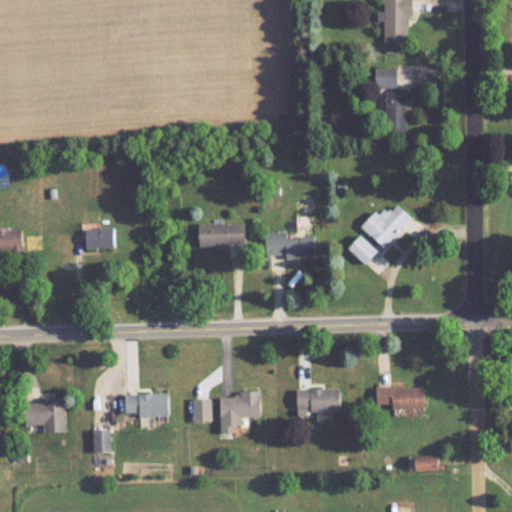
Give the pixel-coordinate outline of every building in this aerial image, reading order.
[(411,0),(386,0),(386,43),(412,43),(411,0)] [(399,68),(377,68),(377,87),(399,87),(399,68)] [(408,92),(388,92),(388,130),(408,130),(408,92)] [(363,226),(384,247),(413,217),(400,203),(392,212),(385,204),(363,226)] [(201,223),(201,246),(246,246),(246,223),(201,223)] [(86,227),(86,247),(116,247),(116,227),(86,227)] [(0,228),(0,256),(24,256),(24,228),(0,228)] [(317,256),(317,236),(289,237),(288,231),(267,232),(268,257),(317,256)] [(368,265),(381,251),(364,234),(351,248),(368,265)] [(379,387),(379,408),(427,408),(427,387),(379,387)] [(343,411),(343,388),(298,388),(298,411),(343,411)] [(170,415),(170,393),(126,393),(126,415),(170,415)] [(263,417),(262,393),(221,394),(222,427),(243,427),(243,417),(263,417)] [(66,431),(66,396),(43,396),(43,404),(27,404),(28,424),(45,424),(45,432),(66,431)] [(111,451),(111,429),(93,429),(93,451),(111,451)]
